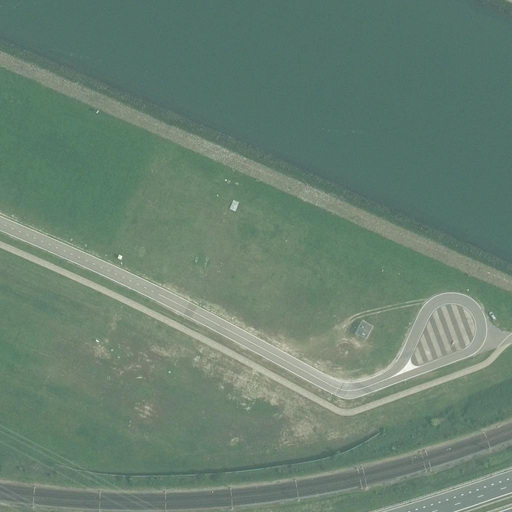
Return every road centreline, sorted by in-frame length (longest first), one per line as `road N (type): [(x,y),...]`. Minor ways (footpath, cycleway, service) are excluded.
road 1 (unclassified): [(386,381),(353,391),(332,387),(0,223)]
road 2 (unclassified): [(477,346),(477,314),(443,300),(429,309),(386,381)]
